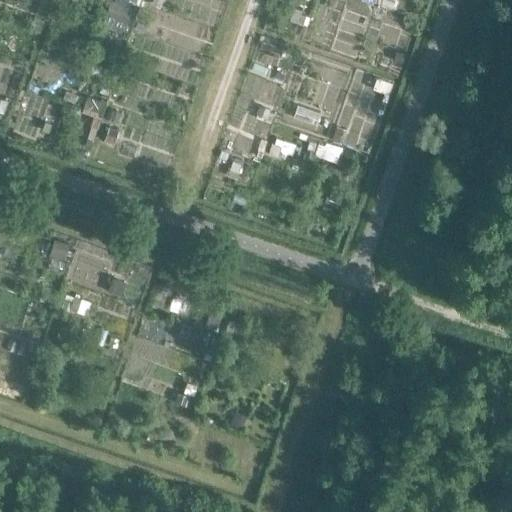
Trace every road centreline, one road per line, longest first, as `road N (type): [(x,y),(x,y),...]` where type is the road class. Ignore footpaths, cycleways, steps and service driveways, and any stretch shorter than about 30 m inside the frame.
road 1 (unclassified): [(0,407),(226,482)]
road 2 (track): [(253,0),(194,166)]
